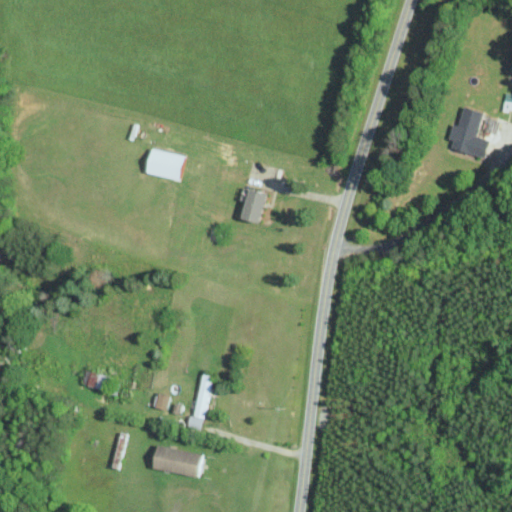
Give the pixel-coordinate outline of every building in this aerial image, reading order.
[(187,153),(155,149),(152,173),(184,177),(187,153)] [(246,217),(264,221),(271,192),(254,187),(246,217)] [(216,375),(205,372),(190,426),(201,429),(216,375)] [(155,406),(167,409),(172,395),(159,391),(155,406)] [(203,475),(206,452),(160,445),(156,469),(203,475)]
